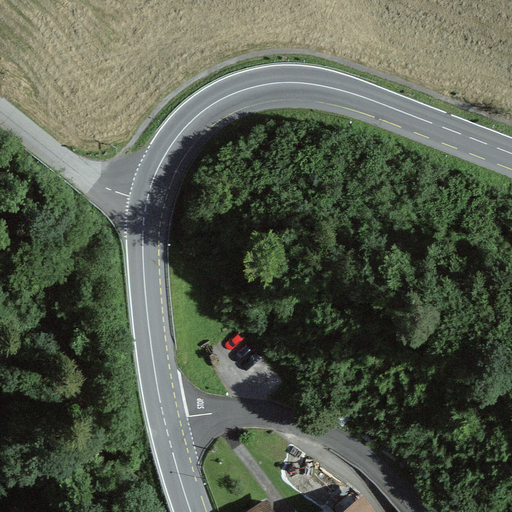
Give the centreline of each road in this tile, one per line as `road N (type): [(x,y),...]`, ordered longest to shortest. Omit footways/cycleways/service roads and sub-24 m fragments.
road 1 (primary): [(511,153),(331,87),(276,82),(238,91),(194,117),(147,193)]
road 2 (track): [(115,511),(49,307),(27,206),(0,173)]
road 3 (primary): [(147,193),(149,337),(191,511)]
road 4 (residential): [(0,113),(70,164),(147,193)]
